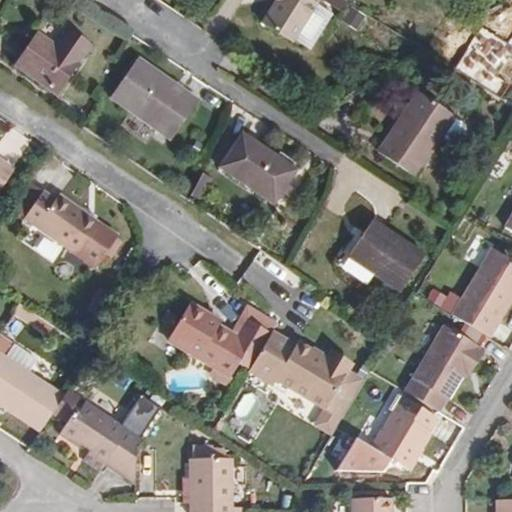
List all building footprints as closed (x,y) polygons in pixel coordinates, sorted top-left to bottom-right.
[(294,38),(315,0),(272,0),(263,19),(294,38)] [(61,94),(93,41),(69,27),(58,46),(33,31),(12,65),(61,94)] [(199,98),(136,55),(107,98),(171,140),(199,98)] [(417,174),(454,113),(414,91),(378,151),(417,174)] [(297,165),(243,129),(219,163),(273,201),(297,165)] [(0,178),(12,160),(0,152),(0,178)] [(198,197),(210,176),(201,172),(190,193),(198,197)] [(99,266),(120,235),(95,219),(97,216),(57,189),(54,193),(42,185),(22,214),(99,266)] [(400,293),(428,251),(374,215),(346,257),(400,293)] [(37,249),(54,260),(62,246),(45,236),(37,249)] [(486,335),(511,292),(511,258),(490,245),(450,313),(486,335)] [(214,366),(209,376),(225,384),(238,360),(250,366),(272,328),(271,328),(277,318),(246,302),(231,330),(218,322),(221,318),(192,300),(188,306),(186,305),(167,341),(214,366)] [(53,326),(19,304),(13,312),(48,334),(53,326)] [(472,366),(484,345),(445,323),(405,390),(436,408),(445,393),(447,395),(459,374),(466,363),(472,366)] [(356,360),(328,346),(324,354),(272,328),(250,366),(247,371),(272,384),(322,405),(333,388),(353,400),(367,376),(352,369),(356,360)] [(27,369),(35,356),(13,342),(5,354),(27,369)] [(0,404),(42,430),(52,413),(65,391),(27,369),(5,354),(2,353),(4,349),(0,346),(0,404)] [(465,378),(472,366),(466,363),(459,374),(465,378)] [(80,411),(85,400),(67,388),(65,391),(52,413),(63,419),(71,406),(80,411)] [(333,432),(353,400),(333,388),(322,405),(313,420),(333,432)] [(431,432),(428,427),(436,414),(395,390),(386,405),(392,409),(371,447),(387,457),(409,469),(431,432)] [(140,438),(85,400),(80,411),(71,406),(63,419),(57,431),(86,449),(82,461),(97,472),(106,464),(134,485),(135,443),(140,438)] [(387,457),(371,447),(353,436),(336,464),(379,468),(387,457)] [(230,511),(231,454),(224,454),(224,446),(192,446),(192,454),(189,454),(188,511),(230,511)] [(390,511),(390,495),(352,495),(351,511),(390,511)] [(511,511),(511,499),(494,500),(494,511),(511,511)]
